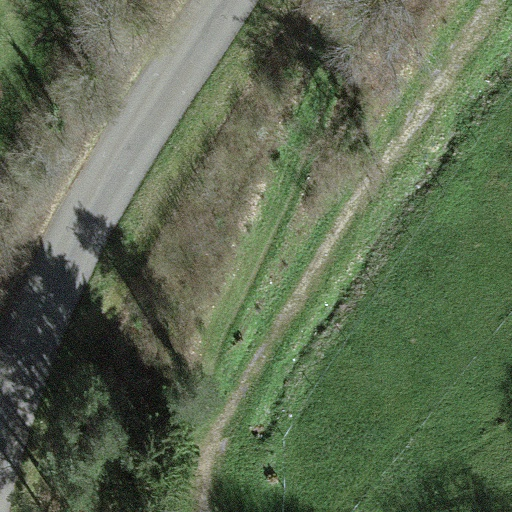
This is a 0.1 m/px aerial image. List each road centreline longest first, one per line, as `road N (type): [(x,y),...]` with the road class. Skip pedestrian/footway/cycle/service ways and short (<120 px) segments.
road 1 (track): [(496,0),(305,284),(219,446),(203,511)]
road 2 (unclassified): [(222,0),(83,227),(27,351),(0,437)]
